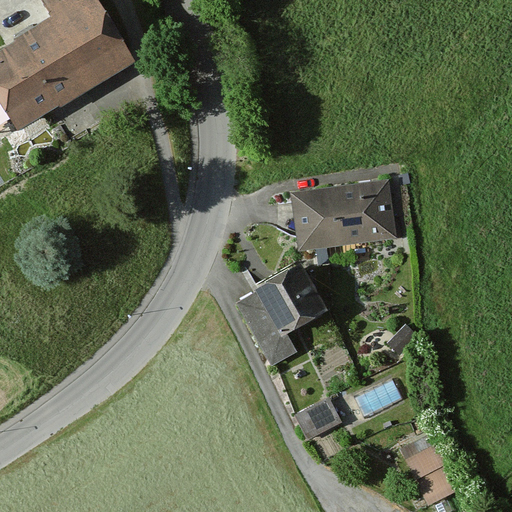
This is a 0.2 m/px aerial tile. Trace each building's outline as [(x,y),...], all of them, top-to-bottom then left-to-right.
[(36,0),(48,20),(9,42),(11,45),(0,51),(0,106),(16,134),(132,67),(93,0),(36,0)] [(392,241),(385,183),(288,195),(296,253),(392,241)] [(325,314),(299,266),(252,290),(254,294),(234,305),(267,369),(295,355),(285,335),(325,314)] [(416,340),(401,327),(382,347),(397,360),(416,340)] [(335,425),(324,402),(293,418),(305,440),(335,425)] [(436,474),(417,439),(395,452),(414,486),(436,474)]
